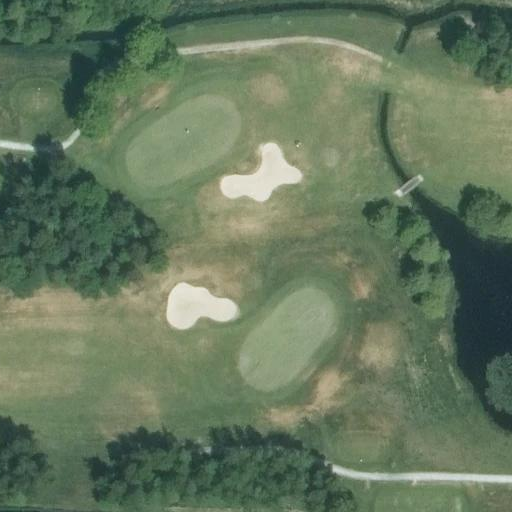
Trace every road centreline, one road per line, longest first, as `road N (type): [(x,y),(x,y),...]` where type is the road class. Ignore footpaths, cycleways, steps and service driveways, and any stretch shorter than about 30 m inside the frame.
road 1 (track): [(0,144),(58,148),(76,133),(96,78),(155,56),(322,41),(390,65)]
road 2 (track): [(201,451),(280,451),(353,477),(511,481)]
